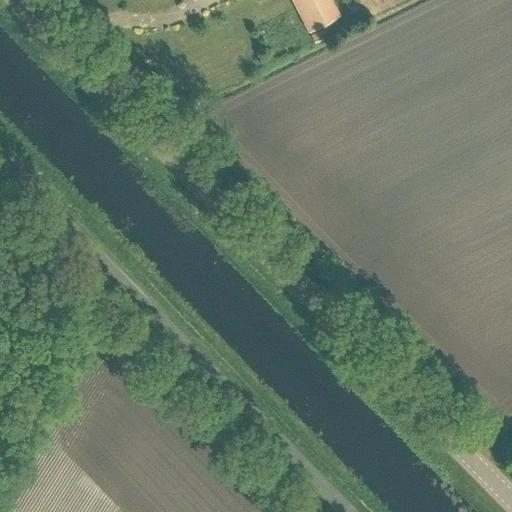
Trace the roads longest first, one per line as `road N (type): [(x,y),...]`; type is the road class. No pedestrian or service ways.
road 1 (tertiary): [(511,501),(19,0)]
road 2 (unclassified): [(345,511),(0,159)]
